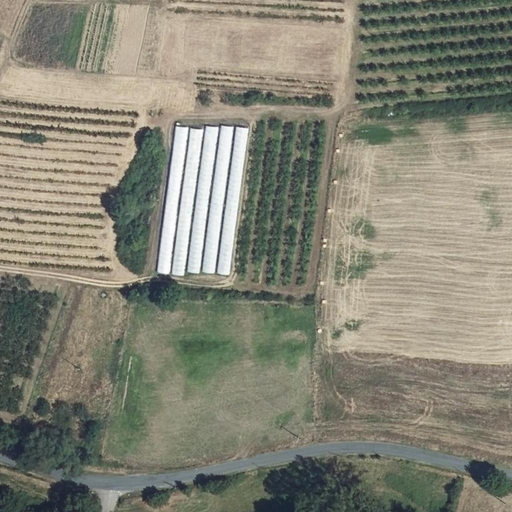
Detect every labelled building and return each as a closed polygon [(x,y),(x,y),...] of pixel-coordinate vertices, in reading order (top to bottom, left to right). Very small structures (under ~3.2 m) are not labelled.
[(175,126),(157,272),(170,273),(188,127),(175,126)] [(206,126),(188,272),(200,273),(219,127),(206,126)] [(221,126),(202,272),(215,273),(233,128),(221,126)] [(236,127),(218,273),(231,274),(249,129),(236,127)] [(190,128),(172,274),(184,275),(203,130),(190,128)]
